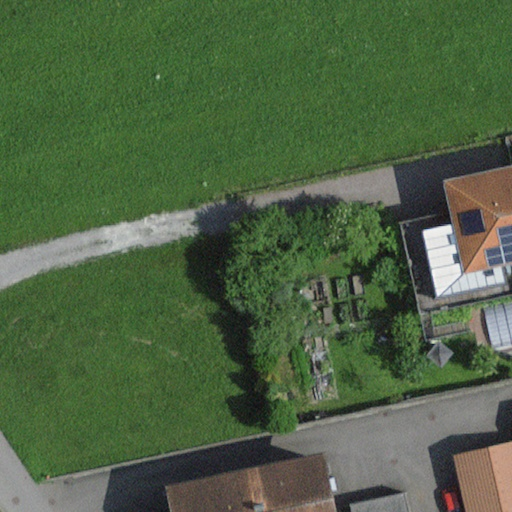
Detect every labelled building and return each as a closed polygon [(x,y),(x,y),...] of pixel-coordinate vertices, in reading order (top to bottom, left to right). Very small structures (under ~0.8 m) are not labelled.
[(511,166),(450,179),(456,210),(466,259),(511,250),(511,166)] [(436,214),(410,219),(427,305),(511,287),(511,250),(466,259),(456,210),(436,214)] [(511,511),(511,446),(465,457),(476,511),(511,511)] [(333,511),(321,455),(173,486),(178,511),(333,511)] [(413,511),(409,493),(361,503),(363,511),(413,511)]
